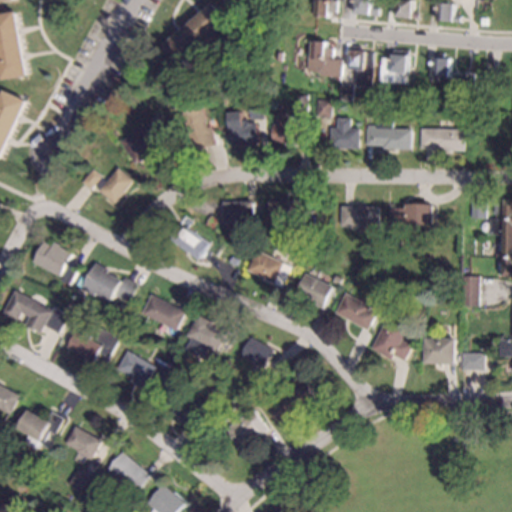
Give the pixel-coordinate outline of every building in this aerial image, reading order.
[(249,0),(243,9),(231,0),(249,0)] [(337,0),(337,13),(330,12),(329,16),(315,15),(315,0),(337,0)] [(371,0),(371,7),(379,7),(378,14),(355,12),(356,0),(371,0)] [(413,0),(413,11),(420,12),(420,18),(396,16),(397,0),(413,0)] [(448,0),(448,2),(456,3),(455,15),(462,16),(461,20),(454,19),(454,20),(436,18),(438,0),(448,0)] [(232,21),(182,63),(165,44),(215,1),(232,21)] [(30,75),(4,79),(0,53),(0,13),(19,10),(30,75)] [(328,41),(328,45),(335,46),(334,56),(344,57),(342,74),(307,70),(308,56),(311,56),(313,39),(328,41)] [(360,44),(360,50),(368,50),(367,63),(375,64),(374,86),(356,85),(357,68),(349,67),(351,44),(360,44)] [(410,49),(407,81),(381,79),(383,57),(393,57),(393,48),(410,49)] [(445,52),(444,58),(451,59),(450,75),(433,74),(435,51),(445,52)] [(475,72),(474,88),(461,88),(462,72),(475,72)] [(354,83),(353,100),(341,99),(342,83),(354,83)] [(29,100),(1,159),(0,158),(0,100),(6,88),(29,100)] [(310,109),(298,109),(297,93),(309,93),(310,109)] [(266,118),(251,120),(249,99),(263,97),(266,118)] [(208,122),(212,121),(217,144),(202,148),(201,144),(191,146),(180,103),(201,98),(208,122)] [(334,99),(333,116),(317,115),(318,98),(334,99)] [(243,122),(257,121),(259,143),(230,145),(227,111),(242,110),(243,122)] [(352,117),(352,127),(362,127),(362,148),(332,147),(332,126),(339,127),(339,116),(352,117)] [(394,127),(413,128),(413,148),(385,147),(385,144),(368,144),(369,124),(378,124),(378,119),(394,119),(394,127)] [(175,148),(158,159),(154,151),(136,163),(121,140),(143,125),(146,130),(158,122),(175,148)] [(300,141),(275,142),(274,124),(299,123),(300,141)] [(467,149),(436,149),(436,147),(422,147),(422,128),(467,128),(467,149)] [(135,180),(116,202),(101,189),(101,188),(96,184),(92,188),(83,181),(95,167),(109,179),(120,166),(135,180)] [(303,221),(270,221),(270,200),(288,200),(288,199),(304,199),(303,221)] [(511,275),(501,276),(501,268),(499,268),(499,261),(505,261),(505,250),(499,250),(499,241),(502,241),(502,232),(490,233),(490,217),(506,216),(506,211),(501,212),(500,204),(503,204),(503,199),(511,199),(511,275)] [(256,221),(225,221),(224,201),(256,201),(256,221)] [(487,218),(473,218),(473,202),(474,202),(487,202),(487,218)] [(434,204),(434,222),(421,223),(413,223),(413,229),(390,228),(391,207),(408,207),(408,203),(434,204)] [(381,226),(366,225),(366,232),(356,231),(356,225),(342,225),(342,204),(381,205),(381,226)] [(216,219),(212,224),(208,221),(211,216),(216,219)] [(187,228),(188,226),(211,242),(199,259),(171,238),(181,224),(187,228)] [(61,244),(61,245),(75,252),(62,275),(35,261),(46,241),(54,245),(56,241),(61,244)] [(293,265),(284,286),(248,269),(257,249),(293,265)] [(82,264),(72,283),(63,278),(73,259),(82,264)] [(111,268),(109,271),(123,278),(124,276),(139,284),(129,301),(116,294),(112,300),(97,292),(96,294),(77,284),(82,274),(88,278),(97,261),(111,268)] [(336,285),(325,307),(313,302),(297,294),(307,271),(336,285)] [(344,277),(341,285),(333,282),(337,274),(344,277)] [(480,305),(463,305),(462,275),(479,274),(480,305)] [(55,309),(56,308),(69,315),(59,334),(46,326),(42,333),(27,324),(32,316),(24,312),(19,321),(5,313),(18,289),(55,309)] [(373,304),(370,308),(379,313),(370,329),(336,311),(347,291),(373,304)] [(187,310),(178,330),(143,312),(152,293),(187,310)] [(216,322),(215,324),(229,332),(218,352),(210,347),(206,355),(202,352),(200,355),(188,349),(194,338),(188,335),(200,313),(216,322)] [(410,328),(405,338),(414,343),(406,358),(397,353),(394,358),(373,347),(389,317),(410,328)] [(121,338),(111,357),(100,351),(95,361),(68,346),(77,330),(86,335),(93,322),(121,338)] [(276,349),(265,368),(242,355),(252,336),(276,349)] [(458,363),(426,363),(426,336),(458,336),(458,363)] [(511,355),(502,356),(501,338),(511,337),(511,355)] [(157,365),(154,372),(165,378),(157,394),(131,380),(134,376),(119,368),(128,350),(157,365)] [(486,369),(463,369),(463,352),(486,352),(486,369)] [(275,379),(264,390),(252,379),(263,368),(275,379)] [(318,397),(316,399),(317,401),(298,415),(294,411),(279,421),(270,407),(307,381),(318,397)] [(0,383),(22,395),(12,413),(0,406),(0,383)] [(213,413),(198,431),(167,405),(181,387),(213,413)] [(268,428),(261,433),(260,432),(252,437),(256,443),(241,453),(236,445),(238,444),(226,427),(254,408),(268,428)] [(51,421),(56,412),(65,417),(57,433),(51,430),(45,441),(42,439),(39,446),(26,438),(30,431),(20,426),(29,409),(51,421)] [(103,440),(93,459),(77,450),(78,449),(66,443),(76,425),(103,440)] [(152,473),(137,493),(108,470),(123,451),(152,473)] [(90,476),(80,490),(70,482),(79,468),(90,476)] [(186,502),(178,511),(159,511),(147,502),(162,483),(186,502)] [(300,511),(272,511),(289,498),(300,511)]
